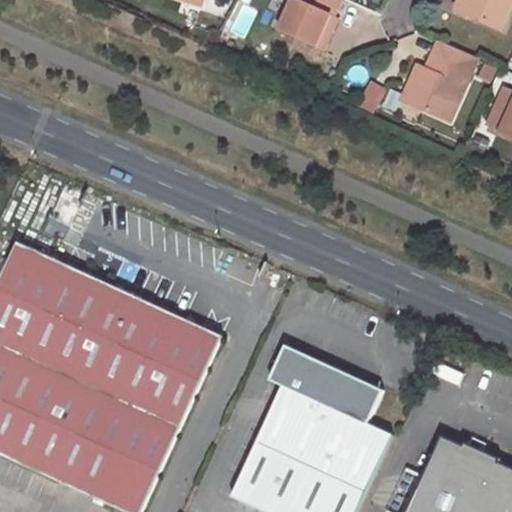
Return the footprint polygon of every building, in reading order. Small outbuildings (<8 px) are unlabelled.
[(292,0),(278,32),(315,49),(330,17),(332,18),(341,0),(296,0),(296,1),(292,0)] [(465,13),(471,0),(459,0),(456,9),(465,13)] [(502,30),(511,8),(511,0),(471,0),(465,13),(502,30)] [(322,52),(337,21),(332,18),(330,17),(315,49),(322,52)] [(421,66),(405,100),(453,121),(481,60),(442,43),(430,70),(421,66)] [(511,112),(502,136),(511,140),(511,112)] [(0,288),(0,450),(133,511),(143,511),(224,339),(21,244),(0,288)] [(266,511),(360,511),(395,436),(371,424),(387,391),(288,346),(273,380),(284,386),(234,497),(266,511)] [(443,436),(408,511),(511,511),(511,468),(502,464),(505,459),(468,441),(465,447),(443,436)]
